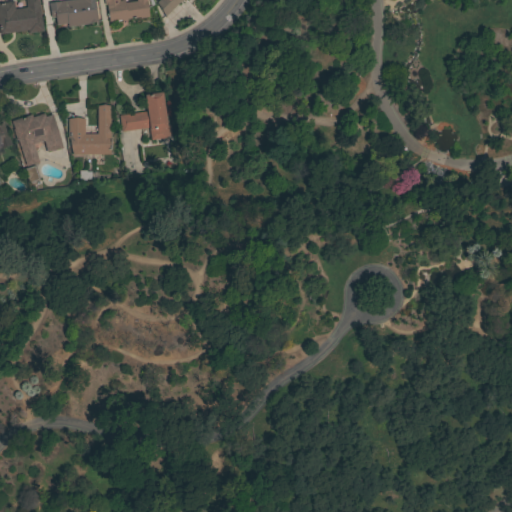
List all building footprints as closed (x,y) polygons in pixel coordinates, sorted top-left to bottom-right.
[(37,0),(42,31),(27,33),(27,30),(0,33),(0,2),(12,1),(13,9),(25,7),(24,0),(37,0)] [(66,0),(92,0),(96,23),(94,23),(94,22),(90,22),(90,24),(67,27),(67,23),(55,25),(54,17),(49,18),(47,3),(66,0)] [(145,0),(148,17),(139,18),(138,17),(126,19),(126,20),(121,21),(121,20),(108,21),(108,18),(106,17),(106,14),(107,13),(105,4),(104,5),(103,0),(123,0),(124,2),(135,1),(134,0),(145,0)] [(156,2),(158,0),(180,0),(164,16),(156,2)] [(150,140),(148,127),(120,131),(118,115),(145,111),(143,95),(161,92),(166,126),(169,125),(170,135),(166,136),(166,138),(150,140)] [(69,144),(68,136),(67,136),(67,119),(84,119),(84,133),(96,133),(96,106),(109,106),(109,154),(71,154),(69,144)] [(61,148),(46,152),(42,141),(32,144),(38,162),(25,166),(17,139),(15,140),(12,130),(13,130),(10,121),(30,114),(31,117),(43,113),(44,116),(51,114),(61,148)] [(11,145),(0,149),(0,122),(2,122),(11,145)] [(39,180),(28,184),(23,168),(34,165),(39,180)]
